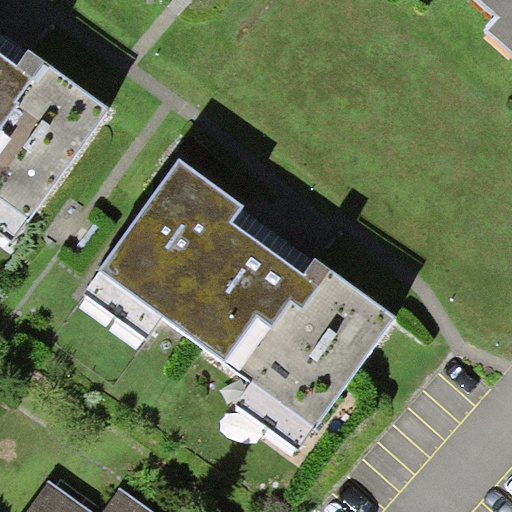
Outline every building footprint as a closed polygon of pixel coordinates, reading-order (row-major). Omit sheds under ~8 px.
[(511,0),(472,0),(499,23),(511,7),(511,0)] [(484,40),(511,63),(511,7),(499,23),(484,40)] [(0,236),(10,243),(104,112),(27,57),(22,64),(17,71),(0,59),(0,236)] [(180,165),(83,297),(147,344),(166,318),(253,382),(238,403),(298,447),(391,322),(320,269),(316,274),(308,285),(228,225),(240,210),(180,165)] [(148,511),(119,491),(104,511),(90,511),(49,484),(29,511),(148,511)]
